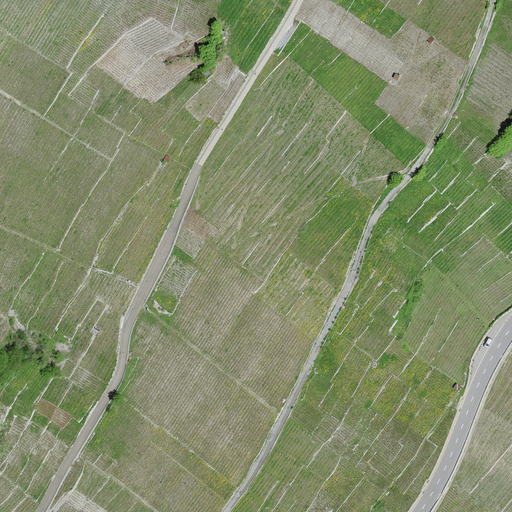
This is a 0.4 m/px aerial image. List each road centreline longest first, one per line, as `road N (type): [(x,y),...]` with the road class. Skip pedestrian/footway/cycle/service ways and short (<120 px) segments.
road 1 (unclassified): [(299,0),(204,157),(128,324),(113,387),(40,511)]
road 2 (unclassified): [(374,216),(297,390),(226,511)]
road 3 (track): [(492,0),(452,107),(423,158),(374,216)]
road 4 (secondary): [(511,327),(420,511)]
